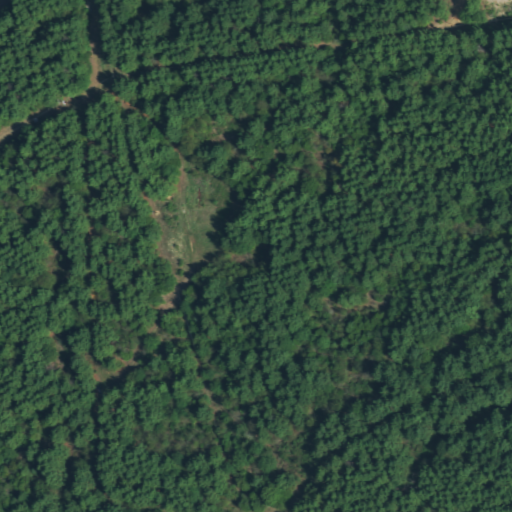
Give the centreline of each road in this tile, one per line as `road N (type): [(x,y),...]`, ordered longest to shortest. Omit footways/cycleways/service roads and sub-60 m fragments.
road 1 (residential): [(90,0),(104,493),(139,509),(175,511),(292,506),(325,458),(511,359)]
road 2 (residential): [(92,82),(169,135),(180,156),(179,206),(189,241),(187,271),(167,305),(98,394)]
